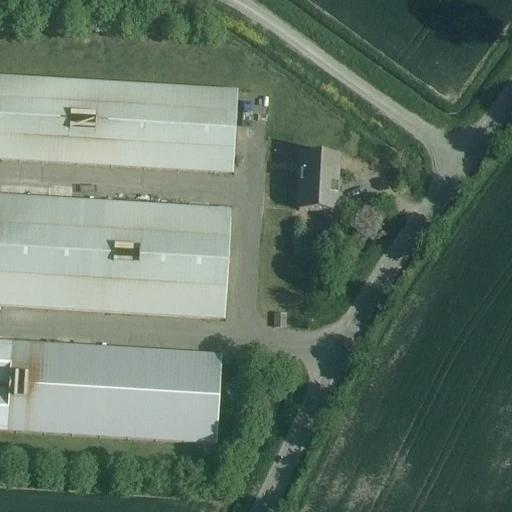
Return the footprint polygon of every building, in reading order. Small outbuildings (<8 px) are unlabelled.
[(90,34),(91,21),(54,19),(54,32),(90,34)] [(0,161),(228,175),(233,92),(0,78),(0,161)] [(259,137),(258,92),(248,92),(248,138),(259,137)] [(338,158),(302,156),(299,212),(334,214),(338,158)] [(0,308),(220,322),(226,211),(112,204),(113,190),(49,186),(48,201),(0,197),(0,308)] [(285,317),(275,317),(275,330),(285,330),(285,317)] [(0,344),(0,433),(8,434),(212,446),(218,358),(14,345),(0,344)]
